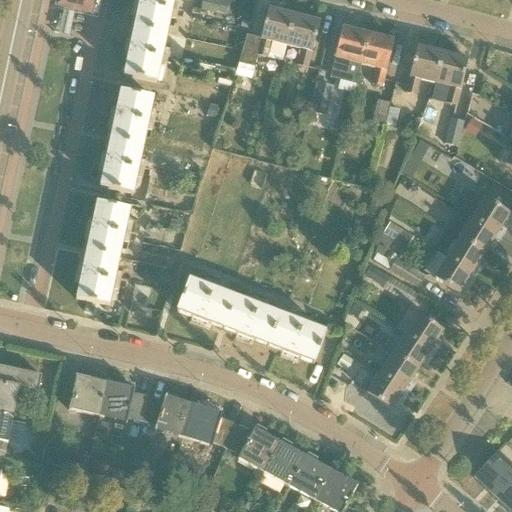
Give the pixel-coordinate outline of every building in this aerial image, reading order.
[(59,0),(59,5),(90,12),(92,0),(59,0)] [(134,29),(167,36),(174,0),(134,0),(131,16),(136,18),(134,29)] [(228,2),(222,1),(219,0),(203,0),(201,11),(225,16),(228,2)] [(53,32),(76,37),(81,13),(58,8),(53,32)] [(286,47),(294,17),(268,10),(261,40),(247,36),(240,64),(256,67),(264,69),(267,59),(271,43),(286,47)] [(301,51),(299,58),(297,67),(308,70),(319,23),(294,17),(286,47),(301,51)] [(157,84),(167,36),(134,29),(131,41),(126,39),(122,60),(127,61),(123,77),(157,84)] [(360,67),(368,36),(343,29),(331,75),(330,80),(340,82),(337,91),(353,95),(361,67),(360,67)] [(360,67),(361,67),(375,71),(371,86),(382,88),(394,42),(368,36),(360,67)] [(435,85),(443,54),(417,48),(405,94),(416,97),(420,81),(435,85)] [(443,54),(435,85),(450,89),(446,105),(456,107),(468,61),(443,54)] [(330,114),(335,88),(318,84),(313,110),(330,114)] [(110,141),(143,148),(153,100),(120,92),(117,108),(112,107),(107,128),(112,129),(110,141)] [(377,102),(372,127),(383,129),(389,105),(377,102)] [(215,119),(218,108),(209,106),(207,117),(215,119)] [(450,121),(444,145),(456,149),(463,124),(450,121)] [(133,196),(143,148),(110,141),(107,152),(102,151),(98,172),(103,173),(100,189),(133,196)] [(472,220),(501,239),(508,228),(504,225),(510,216),(485,200),(472,220)] [(383,206),(371,202),(366,214),(378,219),(383,206)] [(86,252),(120,260),(130,211),(96,204),(93,220),(88,219),(83,240),(89,241),(86,252)] [(472,220),(459,240),(484,256),(490,247),(495,250),(501,239),(472,220)] [(389,225),(382,235),(407,250),(413,239),(389,225)] [(447,260),(477,278),(484,267),(479,264),(484,256),(459,240),(447,260)] [(109,308),(120,260),(86,252),(84,264),(78,263),(74,284),(79,285),(76,301),(109,308)] [(397,260),(394,265),(377,255),(373,262),(390,272),(416,288),(423,277),(397,260)] [(477,278),(447,260),(434,280),(459,296),(465,286),(470,289),(477,278)] [(389,281),(375,272),(367,267),(363,272),(385,286),(383,290),(410,306),(416,295),(390,279),(389,281)] [(224,331),(236,299),(189,281),(177,313),(191,319),(189,324),(210,331),(212,326),(224,331)] [(268,348),(280,316),(236,299),(224,331),(234,335),(232,340),(252,348),(254,342),(268,348)] [(396,330),(405,336),(435,356),(442,345),(437,342),(443,333),(418,316),(409,310),(396,330)] [(314,365),(326,333),(280,316),(268,348),(279,352),(277,357),(297,365),(299,360),(314,365)] [(428,367),(435,356),(405,336),(392,356),(417,372),(423,364),(428,367)] [(347,373),(354,363),(343,356),(337,366),(347,373)] [(412,381),(417,372),(392,356),(380,375),(409,395),(416,384),(412,381)] [(0,413),(14,417),(20,388),(39,392),(42,377),(0,368),(0,413)] [(402,405),(409,395),(380,375),(367,395),(391,412),(398,403),(402,405)] [(98,418),(105,384),(76,377),(69,411),(98,418)] [(142,424),(148,398),(134,395),(135,391),(105,384),(98,418),(127,424),(128,420),(142,424)] [(183,440),(193,406),(166,397),(164,402),(148,398),(142,424),(156,427),(155,431),(183,440)] [(225,451),(236,427),(221,420),(222,415),(193,406),(183,440),(211,449),(213,445),(225,451)] [(0,459),(5,460),(14,417),(0,413),(0,459)] [(263,475),(280,444),(255,430),(252,434),(236,427),(225,451),(239,457),(237,461),(263,475)] [(289,489),(305,458),(280,444),(263,475),(289,489)] [(511,450),(505,445),(474,478),(493,496),(511,476),(511,450)] [(44,448),(41,463),(43,463),(58,467),(61,468),(65,453),(44,448)] [(81,457),(77,473),(84,476),(88,459),(81,457)] [(314,503),(331,472),(305,458),(289,489),(314,503)] [(115,467),(93,462),(90,477),(111,483),(115,467)] [(331,472),(314,503),(330,511),(343,511),(358,487),(331,472)] [(511,511),(511,476),(493,496),(509,511),(511,511)]
